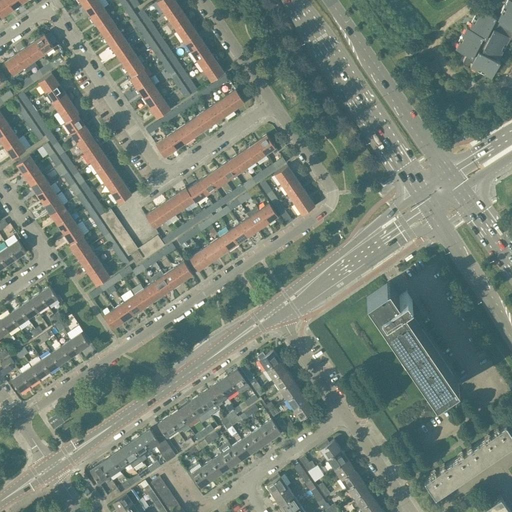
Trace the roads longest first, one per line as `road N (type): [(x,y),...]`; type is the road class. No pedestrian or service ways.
road 1 (residential): [(18,419),(328,208),(330,188),(272,102)]
road 2 (residential): [(272,102),(163,170),(53,19),(36,17),(0,42)]
road 3 (primary): [(290,0),(418,194)]
road 4 (primary): [(451,171),(330,0)]
road 5 (tertiary): [(50,467),(206,362)]
road 6 (tertiary): [(418,194),(272,307)]
road 7 (tertiary): [(279,318),(430,213)]
road 8 (residential): [(381,467),(511,386)]
road 9 (residential): [(263,511),(250,493),(252,475),(344,413)]
road 10 (residential): [(0,295),(37,269),(41,257),(0,188)]
road 11 (residential): [(272,102),(202,0)]
road 12 (primary): [(430,213),(478,277),(511,301)]
